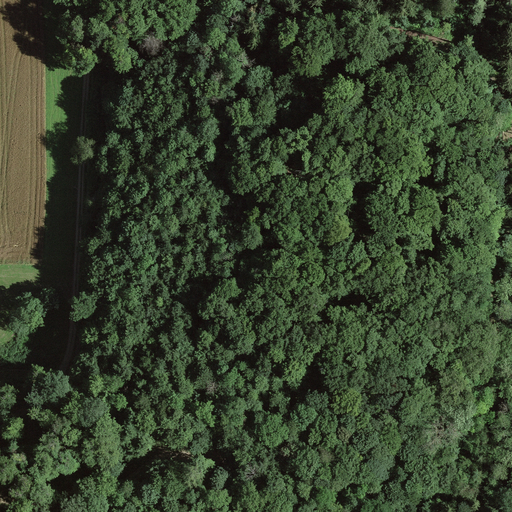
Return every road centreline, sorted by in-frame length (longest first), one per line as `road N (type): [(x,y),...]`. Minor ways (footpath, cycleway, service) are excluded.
road 1 (track): [(185,449),(231,107),(255,36),(303,3),(327,0),(485,61),(499,103),(480,309),(511,504)]
road 2 (track): [(76,0),(87,78),(78,317),(61,377),(0,421)]
road 3 (track): [(0,498),(86,506),(185,449)]
